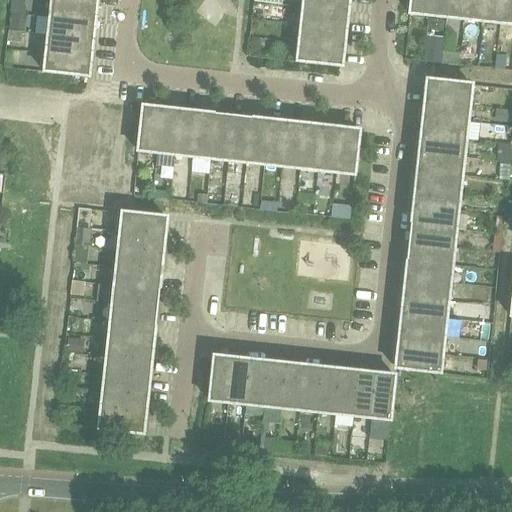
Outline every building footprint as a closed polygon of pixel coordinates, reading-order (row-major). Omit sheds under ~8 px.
[(55,0),(53,18),(93,23),(95,4),(55,0)] [(346,13),(347,0),(307,0),(306,9),(346,13)] [(429,0),(411,0),(410,13),(428,14),(429,0)] [(448,0),(429,0),(428,14),(446,16),(448,0)] [(466,0),(448,0),(446,16),(464,18),(466,0)] [(466,0),(464,18),(483,20),(484,0),(466,0)] [(503,0),(484,0),(483,20),(501,22),(503,0)] [(511,0),(503,0),(501,22),(511,23),(511,0)] [(346,13),(306,9),(304,27),(344,31),(346,13)] [(91,41),(93,23),(53,18),(51,36),(91,41)] [(342,49),(344,31),(304,27),(302,45),(342,49)] [(51,36),(49,55),(89,59),(91,41),(51,36)] [(426,40),(425,50),(424,62),(441,64),(441,60),(442,52),(443,41),(426,40)] [(340,67),(342,49),(302,45),(300,63),(340,67)] [(441,60),(441,64),(459,66),(460,54),(442,52),(441,60)] [(47,73),(87,77),(89,59),(49,55),(47,73)] [(430,81),(428,99),(468,103),(470,85),(430,81)] [(466,121),(468,103),(428,99),(426,117),(466,121)] [(495,108),(494,121),(509,122),(511,109),(495,108)] [(138,150),(156,152),(161,111),(143,109),(138,150)] [(179,113),(161,111),(156,152),(175,154),(179,113)] [(175,154),(193,156),(197,115),(179,113),(175,154)] [(215,117),(197,115),(193,156),(211,157),(215,117)] [(211,157),(229,159),(233,119),(215,117),(211,157)] [(426,117),(424,135),(464,139),(466,121),(426,117)] [(229,159),(247,161),(251,121),(233,119),(229,159)] [(247,161),(265,163),(269,123),(251,121),(247,161)] [(283,165),(288,125),(269,123),(265,163),(283,165)] [(283,165),(301,167),(306,127),(288,125),(283,165)] [(324,129),(306,127),(301,167),(319,169),(324,129)] [(319,169),(337,171),(342,131),(324,129),(319,169)] [(355,173),(360,133),(342,131),(337,171),(355,173)] [(462,157),(464,139),(424,135),(422,153),(462,157)] [(460,175),(462,157),(422,153),(420,171),(460,175)] [(458,193),(460,175),(420,171),(418,189),(458,193)] [(418,189),(416,207),(456,211),(458,193),(418,189)] [(197,193),(196,201),(206,202),(207,194),(197,193)] [(454,229),(456,211),(416,207),(414,225),(454,229)] [(79,208),(77,227),(89,229),(91,209),(79,208)] [(125,213),(123,231),(163,236),(165,217),(125,213)] [(496,224),(495,234),(502,235),(503,225),(496,224)] [(452,248),(454,229),(414,225),(412,243),(452,248)] [(92,229),(89,229),(77,227),(75,245),(90,247),(92,229)] [(161,254),(163,236),(123,231),(121,249),(161,254)] [(495,234),(494,244),(501,245),(502,235),(495,234)] [(410,261),(450,265),(452,248),(412,243),(410,261)] [(121,249),(119,267),(159,271),(161,254),(121,249)] [(448,284),(450,265),(410,261),(408,279),(448,284)] [(119,267),(117,285),(157,289),(159,271),(119,267)] [(446,302),(448,284),(408,279),(406,297),(446,302)] [(71,280),(70,296),(83,297),(85,282),(71,280)] [(115,303),(155,307),(157,289),(117,285),(115,303)] [(406,297),(404,315),(444,320),(446,302),(406,297)] [(115,303),(113,321),(153,326),(155,307),(115,303)] [(442,338),(444,320),(404,315),(402,333),(442,338)] [(113,321),(111,340),(151,344),(153,326),(113,321)] [(402,333),(400,351),(440,356),(442,338),(402,333)] [(85,341),(69,339),(67,351),(83,353),(85,341)] [(151,344),(111,340),(109,358),(149,362),(151,344)] [(438,374),(440,356),(400,351),(398,369),(438,374)] [(109,358),(107,375),(148,379),(149,362),(109,358)] [(210,399),(229,401),(234,362),(214,360),(210,399)] [(487,362),(477,361),(477,372),(486,373),(487,362)] [(251,363),(234,362),(229,401),(247,403),(251,363)] [(247,403),(264,405),(268,365),(251,363),(247,403)] [(282,412),(282,407),(287,367),(268,365),(264,405),(264,410),(262,433),(266,433),(268,433),(269,425),(281,426),(282,412)] [(301,409),(305,369),(287,367),(282,407),(301,409)] [(319,411),(323,371),(305,369),(301,409),(319,411)] [(319,411),(337,413),(341,373),(323,371),(319,411)] [(359,375),(347,374),(341,373),(337,413),(354,415),(359,375)] [(107,375),(105,392),(146,397),(148,379),(107,375)] [(354,415),(372,417),(377,377),(359,375),(354,415)] [(372,417),(391,419),(395,379),(377,377),(372,417)] [(105,392),(104,410),(144,415),(146,397),(105,392)] [(144,415),(104,410),(101,430),(142,434),(144,415)] [(244,435),(243,447),(256,448),(257,436),(244,435)] [(241,437),(231,436),(230,447),(240,448),(241,437)] [(277,452),(278,441),(266,439),(265,451),(277,452)]
